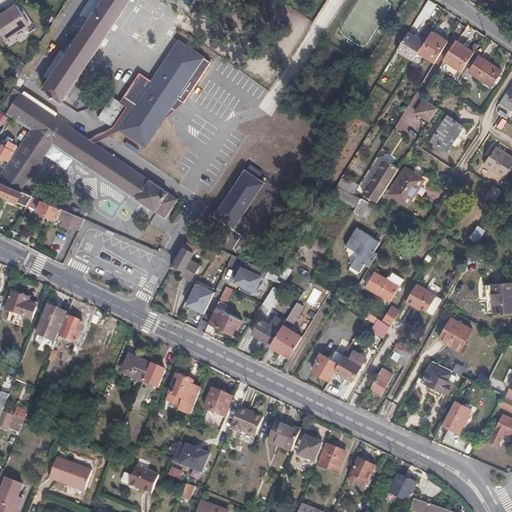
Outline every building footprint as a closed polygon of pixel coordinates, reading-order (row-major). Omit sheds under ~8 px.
[(89,20),(75,43),(67,55),(61,51),(44,77),(50,81),(43,90),(49,94),(48,96),(53,99),(54,97),(62,102),(129,0),(89,0),(80,14),(89,20)] [(15,6),(0,16),(0,35),(4,40),(27,24),(15,6)] [(438,59),(451,38),(435,28),(427,40),(422,49),(438,59)] [(415,59),(422,49),(427,40),(410,30),(398,49),(415,59)] [(185,103),(212,62),(176,39),(145,86),(134,79),(120,101),(112,97),(98,117),(145,148),(178,99),(185,103)] [(462,71),(475,52),(457,41),(445,60),(462,71)] [(481,56),(470,72),(493,87),(503,71),(481,56)] [(511,97),(511,85),(500,104),(511,112),(511,111),(511,98),(511,97)] [(19,93),(5,115),(10,118),(30,131),(0,175),(0,180),(18,189),(21,190),(52,143),(166,218),(178,199),(19,93)] [(433,117),(441,104),(428,95),(419,108),(433,117)] [(463,126),(448,116),(432,140),(447,151),(463,126)] [(1,146),(0,145),(0,155),(9,161),(16,149),(16,148),(17,146),(10,141),(8,144),(4,141),(1,146)] [(494,169),(506,152),(497,146),(486,163),(494,169)] [(511,166),(511,155),(506,152),(494,169),(506,176),(511,166)] [(369,196),(377,203),(399,168),(391,162),(379,181),(376,185),(369,196)] [(264,180),(246,169),(217,214),(236,226),(264,180)] [(424,180),(407,169),(391,194),(408,205),(424,180)] [(35,196),(21,190),(18,189),(0,180),(0,193),(28,206),(35,196)] [(495,204),(504,191),(495,184),(487,197),(495,204)] [(375,205),(361,198),(354,211),(367,218),(375,205)] [(86,218),(43,200),(38,210),(56,219),(57,218),(81,229),(86,218)] [(366,265),(370,267),(378,254),(376,252),(382,242),(359,227),(347,245),(356,251),(357,258),(352,266),(361,271),(366,265)] [(191,235),(174,265),(184,270),(181,275),(190,281),(200,264),(191,259),(197,247),(200,250),(205,242),(191,235)] [(218,248),(211,245),(206,255),(212,259),(218,248)] [(256,292),(263,277),(243,267),(236,283),(256,292)] [(392,270),(387,278),(400,285),(404,277),(392,270)] [(387,278),(377,271),(373,277),(370,275),(366,282),(369,284),(367,286),(391,300),(400,285),(387,278)] [(280,277),(266,299),(269,301),(268,304),(272,306),(281,290),(280,289),(286,281),(280,277)] [(428,310),(435,313),(444,298),(418,283),(408,300),(427,312),(428,310)] [(511,283),(491,285),(494,312),(511,310),(511,283)] [(205,313),(215,293),(198,284),(188,304),(205,313)] [(236,290),(228,286),(220,302),(227,305),(236,290)] [(38,321),(45,304),(13,291),(7,309),(38,321)] [(67,312),(49,304),(31,347),(49,355),(67,312)] [(392,306),(384,320),(393,326),(402,311),(392,306)] [(217,307),(210,323),(234,334),(241,319),(226,311),(220,308),(217,307)] [(297,313),(292,311),(287,319),(292,322),(297,313)] [(84,322),(68,316),(60,335),(75,342),(78,336),(80,337),(83,328),(81,327),(84,322)] [(253,334),(271,345),(281,329),(284,324),(285,322),(276,317),(271,326),(262,320),(253,334)] [(472,330),(451,318),(440,340),(462,351),(472,330)] [(366,334),(383,344),(385,340),(390,331),(373,321),(366,334)] [(107,331),(91,324),(81,348),(97,354),(107,331)] [(281,329),(271,345),(288,356),(295,345),(297,346),(303,336),(284,324),(281,329)] [(398,360),(406,364),(412,354),(404,349),(398,360)] [(340,365),(346,356),(336,350),(330,359),(340,365)] [(350,359),(346,356),(340,365),(337,370),(343,374),(342,377),(346,379),(347,377),(354,381),(366,360),(368,362),(370,358),(355,350),(350,359)] [(314,370),(331,380),(337,370),(340,365),(330,359),(321,353),(317,359),(319,361),(314,370)] [(144,380),(152,363),(131,354),(123,372),(144,381),(144,380)] [(165,369),(152,363),(144,380),(158,386),(165,369)] [(383,367),(371,388),(384,396),(396,375),(383,367)] [(454,384),(430,371),(424,382),(449,394),(454,384)] [(191,415),(201,390),(192,386),(194,381),(178,374),(171,394),(186,400),(183,407),(182,411),(191,415)] [(475,381),(468,378),(459,395),(466,398),(469,392),(472,385),(475,381)] [(488,387),(475,381),(472,385),(486,392),(488,387)] [(233,396),(213,388),(205,408),(225,416),(233,396)] [(0,417),(9,395),(0,391),(0,417)] [(462,405),(450,427),(459,432),(471,409),(484,416),(490,403),(469,392),(466,398),(462,405)] [(144,396),(139,394),(134,404),(139,406),(144,396)] [(186,400),(171,394),(168,400),(183,407),(186,400)] [(504,395),(499,405),(511,412),(511,399),(507,396),(504,395)] [(443,424),(450,427),(462,405),(455,402),(443,424)] [(263,418),(240,407),(231,429),(240,433),(241,430),(255,437),(263,418)] [(511,418),(504,415),(490,443),(498,446),(505,433),(511,436),(511,418)] [(291,452),(301,431),(281,422),(279,426),(276,426),(269,443),(291,452)] [(324,442),(307,435),(298,455),(307,460),(308,457),(316,460),(324,442)] [(180,442),(173,461),(202,473),(210,454),(186,444),(185,444),(180,442)] [(347,452),(328,444),(321,464),(339,472),(347,452)] [(95,467),(59,454),(52,474),(87,487),(95,467)] [(150,463),(140,459),(130,486),(153,495),(160,476),(148,471),(150,463)] [(375,466),(359,459),(351,475),(360,480),(358,484),(363,486),(365,484),(367,485),(375,466)] [(172,462),(167,475),(175,478),(180,465),(172,462)] [(416,482),(398,474),(390,492),(400,497),(399,499),(405,502),(407,500),(412,502),(416,493),(413,491),(416,482)] [(0,496),(0,511),(16,511),(21,502),(17,499),(21,487),(7,481),(0,496)] [(173,496),(167,494),(165,501),(171,504),(173,496)] [(456,511),(415,499),(412,510),(419,511),(456,511)] [(168,511),(170,507),(159,502),(156,508),(167,511),(168,511)] [(228,511),(203,502),(199,511),(228,511)] [(272,511),(279,511),(282,506),(276,503),(272,511)] [(324,511),(302,503),(298,511),(324,511)]
